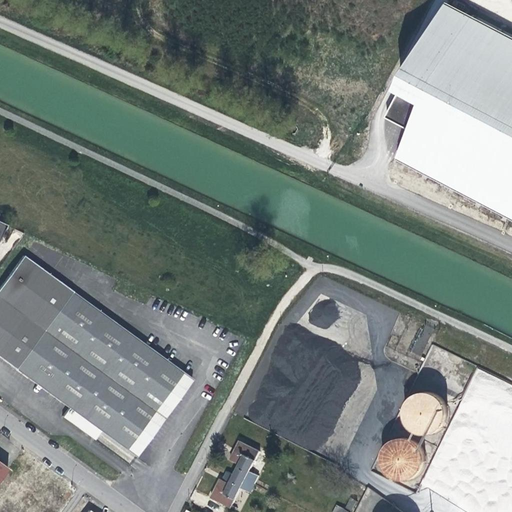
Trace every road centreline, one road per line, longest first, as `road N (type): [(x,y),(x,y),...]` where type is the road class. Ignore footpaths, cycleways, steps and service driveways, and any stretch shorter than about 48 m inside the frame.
road 1 (track): [(313,266),(274,319),(171,511)]
road 2 (track): [(364,181),(381,152),(379,117),(440,0)]
road 3 (residential): [(0,418),(126,511)]
